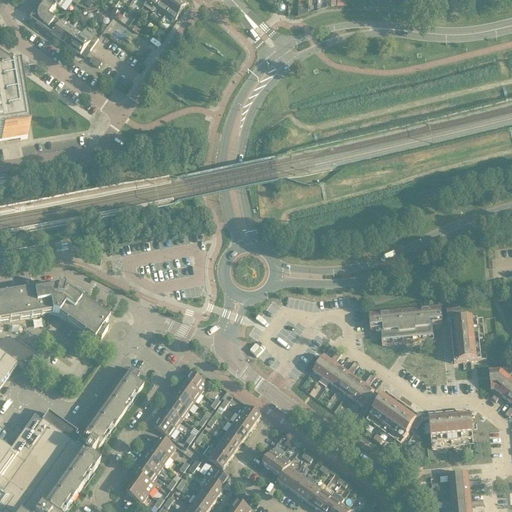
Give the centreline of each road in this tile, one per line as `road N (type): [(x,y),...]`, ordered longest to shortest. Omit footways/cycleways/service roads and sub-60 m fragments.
road 1 (residential): [(491,511),(489,489),(509,468),(505,429),(477,404),(427,404),(353,353),(350,334)]
road 2 (secondary): [(278,53),(244,89),(222,155),(241,248)]
road 3 (residential): [(105,506),(101,491),(174,374),(128,343)]
road 4 (secondary): [(255,247),(240,152),(248,119),(288,65)]
road 5 (residential): [(6,426),(30,389),(74,419),(128,343)]
road 6 (secondary): [(273,283),(370,279),(446,234)]
road 7 (secondary): [(446,234),(344,270),(275,268)]
road 8 (residential): [(122,117),(18,44),(0,8)]
road 9 (residential): [(406,511),(396,489),(286,404)]
road 10 (tertiary): [(0,284),(61,275),(146,315)]
road 11 (residential): [(122,117),(207,0)]
road 12 (residential): [(280,511),(238,475),(286,404)]
road 13 (residential): [(0,167),(91,151),(122,117)]
road 14 (residential): [(350,334),(343,318),(325,315),(270,392)]
road 15 (secondary): [(391,30),(457,35),(511,26)]
